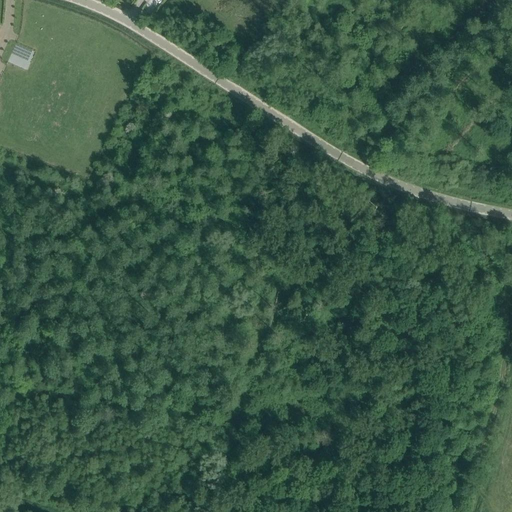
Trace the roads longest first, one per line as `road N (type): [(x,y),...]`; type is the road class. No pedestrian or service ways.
road 1 (tertiary): [(511,216),(419,200),(345,166),(134,25),(78,0)]
road 2 (track): [(511,347),(466,511)]
